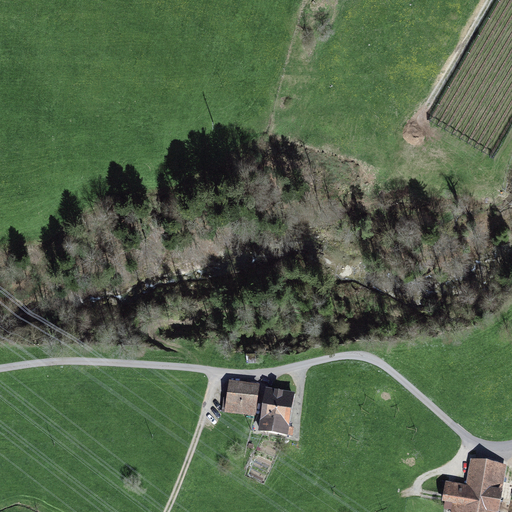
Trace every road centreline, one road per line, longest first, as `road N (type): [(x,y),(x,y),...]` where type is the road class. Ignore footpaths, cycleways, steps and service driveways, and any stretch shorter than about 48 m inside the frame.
road 1 (unclassified): [(0,373),(219,361),(245,374),(337,357),(378,362),(469,438),(511,444)]
road 2 (track): [(132,511),(219,361)]
